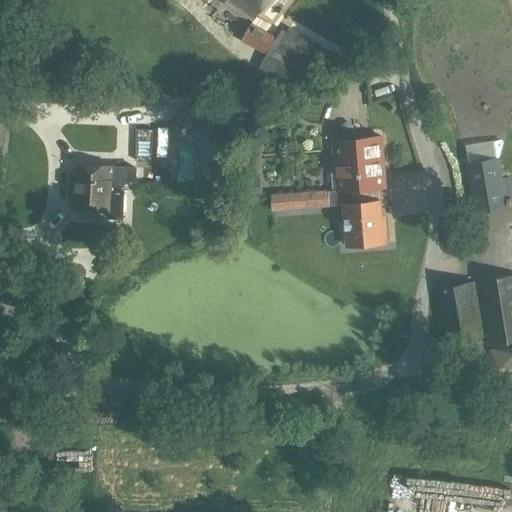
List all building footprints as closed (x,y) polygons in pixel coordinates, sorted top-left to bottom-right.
[(231,0),(255,17),(268,0),(231,0)] [(268,56),(263,65),(308,88),(321,64),(341,77),(349,63),(289,27),(281,41),(277,39),(278,38),(252,24),(241,42),(268,56)] [(329,82),(310,90),(316,103),(335,95),(329,82)] [(379,188),(387,187),(382,137),(333,142),(337,192),(351,190),(352,203),(344,204),(348,247),(378,244),(376,217),(382,217),(381,201),(380,201),(379,188)] [(250,156),(258,157),(260,147),(252,146),(250,156)] [(466,163),(474,212),(508,209),(500,158),(466,163)] [(136,182),(137,168),(89,165),(88,173),(76,172),(73,207),(109,210),(108,218),(123,219),(125,181),(136,182)] [(511,275),(432,290),(439,347),(484,339),(486,348),(511,343),(511,275)] [(0,395),(1,395),(11,345),(0,342),(0,395)] [(495,388),(511,380),(511,351),(484,357),(478,371),(495,388)]
